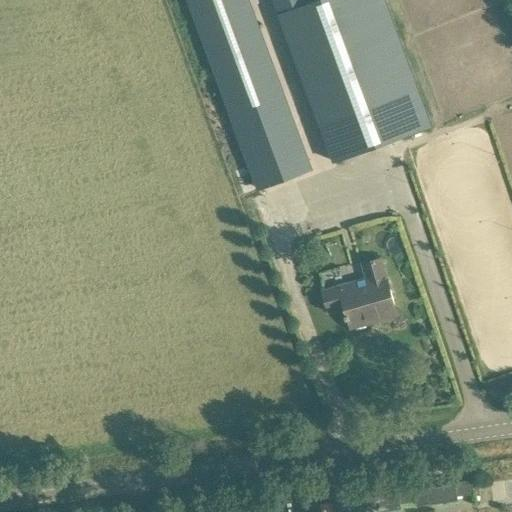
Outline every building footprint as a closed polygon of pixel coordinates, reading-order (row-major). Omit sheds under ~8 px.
[(247,0),(189,0),(260,189),(287,178),(278,153),(301,144),(247,0)] [(274,0),(335,161),(432,125),(385,0),(274,0)] [(330,311),(346,306),(352,327),(398,314),(387,276),(386,276),(378,255),(361,262),(368,279),(324,291),(330,311)] [(425,488),(417,489),(419,505),(460,499),(460,495),(476,493),(474,478),(459,480),(459,483),(447,485),(445,475),(424,478),(425,488)] [(360,496),(362,511),(367,511),(403,507),(402,502),(417,499),(416,487),(360,496)] [(309,504),(309,511),(350,511),(349,499),(309,504)]
